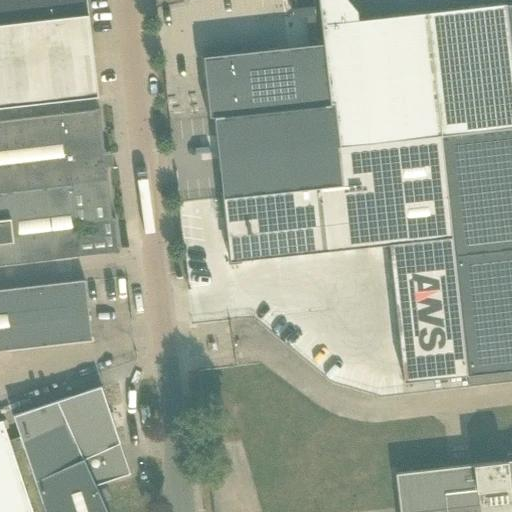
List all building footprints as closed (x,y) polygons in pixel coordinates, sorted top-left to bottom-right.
[(0,0),(0,106),(97,95),(91,49),(88,15),(81,15),(88,7),(86,0),(0,0)] [(294,0),(296,17),(306,16),(308,42),(318,41),(313,0),(294,0)] [(348,0),(317,0),(322,35),(323,43),(330,104),(333,104),(334,104),(339,145),(338,145),(338,147),(440,135),(511,127),(511,74),(511,65),(504,4),(504,2),(357,19),(356,10),(348,0)] [(302,45),(202,56),(208,117),(213,117),(330,104),(323,43),(309,45),(302,45)] [(330,104),(213,117),(222,197),(341,184),(337,147),(338,147),(338,145),(339,145),(334,104),(333,104),(330,104)] [(0,265),(81,256),(113,252),(113,253),(118,253),(120,251),(116,219),(114,218),(113,218),(100,110),(99,109),(95,109),(94,110),(0,120),(0,265)] [(511,127),(440,135),(454,253),(511,246),(511,127)] [(341,184),(222,197),(229,261),(388,244),(403,382),(467,375),(454,253),(440,135),(338,147),(337,147),(341,184)] [(511,246),(454,253),(467,375),(511,369),(511,246)] [(84,281),(0,290),(0,350),(91,340),(88,316),(84,282),(84,281)] [(13,416),(45,511),(108,511),(100,484),(130,474),(130,473),(126,474),(116,445),(120,443),(101,386),(13,416)] [(0,420),(0,511),(32,511),(2,420),(0,420)] [(511,511),(511,460),(396,473),(399,511),(511,511)]
